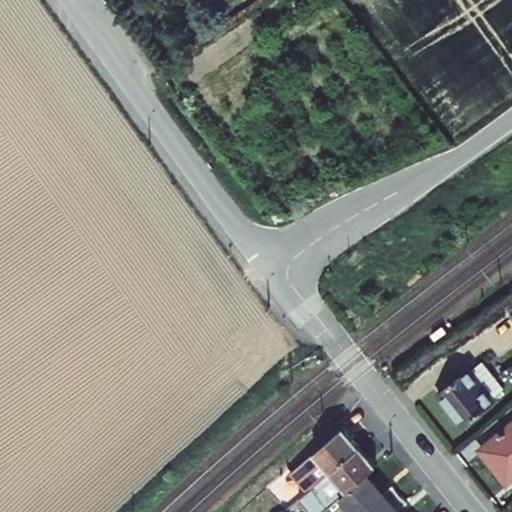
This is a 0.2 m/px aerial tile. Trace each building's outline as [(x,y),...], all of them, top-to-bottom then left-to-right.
[(207,29),(212,0),(166,0),(166,2),(163,2),(160,19),(162,24),(174,26),(175,22),(207,29)] [(201,69),(246,51),(237,30),(192,47),(201,69)] [(465,380),(435,407),(464,440),(495,413),(465,380)] [(289,480),(301,495),(355,451),(342,435),(289,480)] [(509,490),(511,487),(511,438),(485,463),(509,490)] [(301,511),(321,511),(336,501),(361,479),(372,471),(355,451),(301,495),(293,502),(301,511)] [(378,499),(361,479),(336,501),(345,511),(380,511),(392,503),(386,492),(378,499)] [(396,511),(399,509),(392,503),(380,511),(396,511)]
